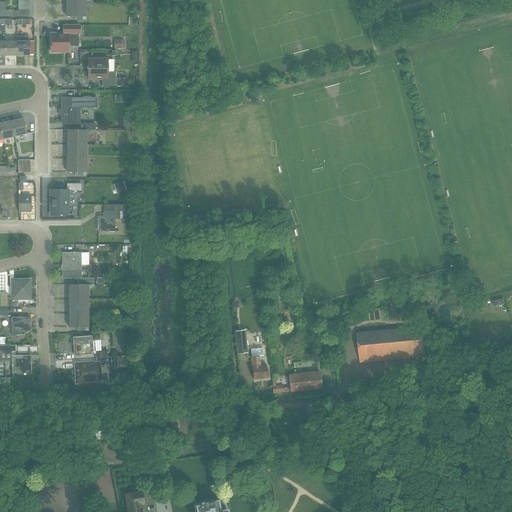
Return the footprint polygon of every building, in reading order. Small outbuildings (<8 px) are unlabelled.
[(67,0),(68,16),(67,16),(67,17),(75,17),(75,20),(86,20),(85,0),(67,0)] [(63,34),(51,34),(51,52),(69,52),(69,47),(79,47),(78,34),(80,34),(80,26),(73,26),(63,26),(63,34)] [(121,36),(120,46),(131,46),(131,37),(121,36)] [(29,37),(17,37),(17,41),(17,56),(29,56),(29,41),(29,37)] [(17,56),(17,41),(5,41),(5,56),(17,56)] [(116,86),(126,86),(126,78),(116,78),(116,72),(108,72),(108,59),(88,59),(88,79),(102,79),(102,86),(116,86)] [(97,98),(79,98),(61,98),(61,124),(69,124),(69,130),(86,130),(95,130),(95,124),(80,124),(80,107),(97,107),(97,98)] [(24,119),(11,121),(15,136),(27,134),(24,119)] [(15,136),(11,121),(0,123),(0,126),(3,139),(15,136)] [(67,130),(67,137),(67,172),(75,173),(75,176),(86,176),(86,130),(69,130),(67,130)] [(81,191),(81,184),(67,184),(67,190),(51,190),(51,215),(68,215),(68,191),(81,191)] [(31,195),(18,196),(18,212),(31,212),(31,195)] [(9,196),(0,196),(0,215),(10,215),(9,196)] [(115,232),(115,222),(115,219),(120,219),(120,212),(126,212),(126,205),(104,205),(104,216),(98,216),(98,232),(115,232)] [(68,253),(62,253),(63,279),(77,278),(81,278),(81,265),(89,265),(89,253),(81,253),(70,253),(70,252),(68,252),(68,253)] [(7,299),(7,307),(18,307),(18,299),(30,299),(30,288),(31,288),(31,287),(30,287),(30,281),(12,281),(12,299),(7,299)] [(69,285),(69,292),(69,327),(77,327),(77,331),(88,331),(88,285),(77,285),(69,285)] [(30,317),(12,317),(12,335),(23,335),(23,336),(24,336),(24,335),(30,335),(30,317)] [(339,321),(324,324),(325,330),(340,327),(339,321)] [(422,328),(358,333),(361,363),(425,357),(422,328)] [(95,353),(96,358),(107,357),(107,350),(101,351),(100,340),(99,331),(91,332),(92,336),(73,337),(74,355),(93,354),(93,353),(95,353)] [(235,333),(237,354),(247,353),(244,331),(235,333)] [(318,343),(320,359),(328,358),(326,342),(318,343)] [(251,358),(253,380),(268,378),(266,366),(260,367),(259,357),(263,357),(262,349),(251,350),(251,357),(251,358)] [(12,356),(12,374),(31,374),(31,356),(12,356)] [(114,356),(107,357),(96,358),(96,364),(96,365),(99,365),(108,364),(108,368),(115,367),(114,356)] [(75,365),(77,381),(76,381),(76,382),(79,382),(80,382),(100,380),(99,365),(96,365),(96,364),(94,364),(94,363),(75,364),(75,365)] [(289,376),(289,382),(291,392),(321,388),(320,373),(289,376)] [(126,495),(128,511),(141,511),(141,504),(143,503),(141,492),(126,495)] [(202,505),(196,506),(196,511),(227,511),(227,510),(226,508),(219,509),(218,502),(218,501),(216,501),(203,503),(202,503),(202,505)]
